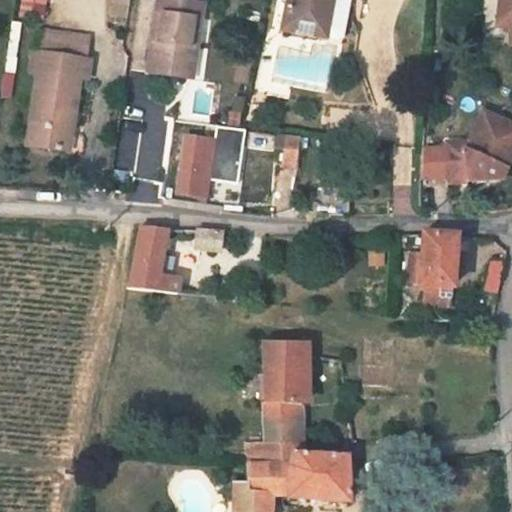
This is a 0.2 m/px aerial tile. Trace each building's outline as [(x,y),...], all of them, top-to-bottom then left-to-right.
[(46,19),(47,0),(21,0),(20,17),(46,19)] [(297,0),(291,37),(349,47),(358,0),(297,0)] [(511,0),(499,0),(495,35),(511,37),(509,54),(511,53),(511,0)] [(210,12),(202,11),(163,5),(152,79),(189,85),(196,42),(206,44),(210,12)] [(206,44),(196,42),(189,85),(200,86),(206,44)] [(342,55),(322,52),(319,61),(287,55),(280,87),(333,98),(342,55)] [(97,68),(41,59),(37,79),(46,81),(34,154),(72,159),(76,134),(80,134),(89,87),(94,88),(97,68)] [(113,165),(133,169),(144,119),(124,115),(113,165)] [(511,128),(491,120),(475,151),(473,159),(456,159),(457,191),(508,188),(511,178),(511,128)] [(206,199),(212,160),(215,141),(195,139),(188,198),(206,199)] [(311,145),(297,142),(292,168),(306,169),(311,145)] [(473,159),(475,151),(456,152),(456,159),(473,159)] [(267,195),(272,160),(252,157),(248,193),(267,195)] [(168,284),(175,233),(148,232),(138,301),(184,306),(187,286),(168,284)] [(233,236),(204,235),(205,254),(232,254),(233,236)] [(466,245),(434,241),(428,287),(432,288),(431,305),(458,308),(466,245)] [(480,259),(480,292),(499,292),(500,260),(480,259)] [(270,344),(272,455),(304,454),(303,416),(315,413),(313,342),(270,344)] [(367,401),(359,402),(362,417),(374,415),(372,404),(367,405),(367,401)] [(240,511),(279,511),(280,498),(303,498),(303,502),(363,503),(362,468),(305,465),(304,454),(272,455),(257,456),(256,468),(256,495),(241,495),(240,511)]
